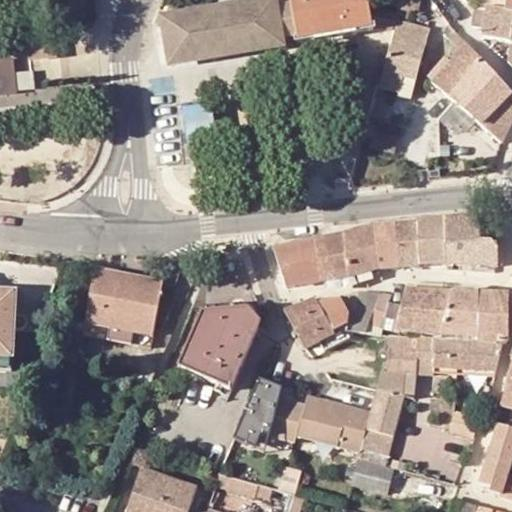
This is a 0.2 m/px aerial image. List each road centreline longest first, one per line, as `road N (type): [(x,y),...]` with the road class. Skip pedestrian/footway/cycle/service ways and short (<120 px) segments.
road 1 (tertiary): [(143,231),(470,194),(511,199)]
road 2 (unclassified): [(137,0),(126,36),(130,119)]
